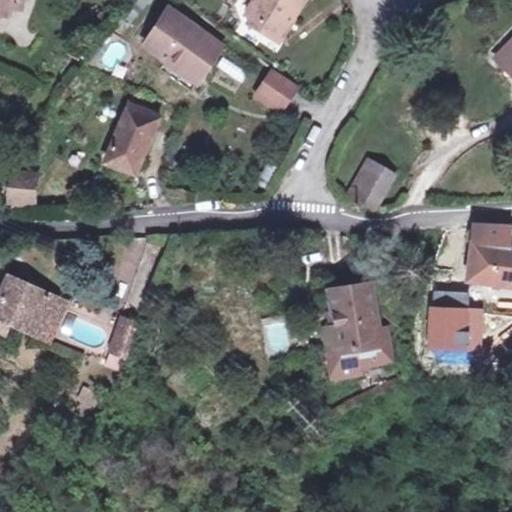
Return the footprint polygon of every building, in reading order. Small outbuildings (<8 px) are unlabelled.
[(0,0),(0,16),(8,17),(8,12),(22,12),(23,0),(0,0)] [(258,0),(251,12),(269,25),(267,31),(283,42),(310,0),(258,0)] [(224,46),(168,10),(143,45),(197,82),(224,46)] [(511,60),(505,54),(499,61),(511,74),(511,60)] [(304,88),(280,72),(264,95),(289,113),(304,88)] [(160,115),(130,103),(109,156),(138,169),(160,115)] [(367,159),(349,194),(378,209),(396,174),(367,159)] [(42,174),(17,170),(12,202),(17,203),(17,209),(23,210),(23,205),(38,206),(42,174)] [(511,226),(475,227),(470,282),(511,285),(511,246),(510,246),(511,226)] [(63,325),(56,322),(63,303),(13,283),(0,314),(0,321),(17,329),(55,344),(63,325)] [(373,284),(334,291),(338,325),(327,328),(333,377),(362,372),(362,366),(392,361),(388,329),(379,329),(373,284)] [(469,292),(431,292),(427,348),(481,350),(483,310),(469,309),(469,292)] [(70,306),(63,303),(56,322),(63,325),(70,306)] [(144,319),(124,312),(108,356),(129,364),(144,319)] [(17,329),(0,321),(0,334),(13,339),(17,329)]
